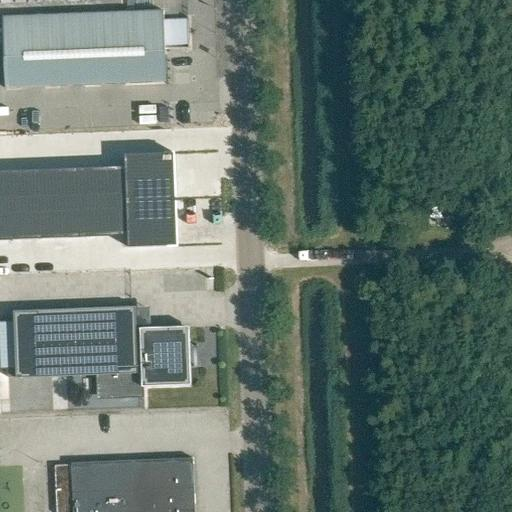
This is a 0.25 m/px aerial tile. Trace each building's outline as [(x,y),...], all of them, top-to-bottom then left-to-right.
[(190,50),(189,19),(188,19),(188,21),(164,22),(164,13),(83,16),(83,26),(4,29),(6,90),(166,83),(165,48),(189,47),(189,50),(190,50)] [(133,242),(180,240),(177,156),(128,158),(128,174),(0,178),(0,232),(133,229),(133,242)] [(143,387),(189,386),(187,329),(137,330),(136,308),(14,312),(16,379),(143,375),(143,387)] [(195,511),(193,460),(72,464),(72,466),(73,511),(195,511)] [(73,511),(72,466),(55,467),(56,511),(73,511)]
